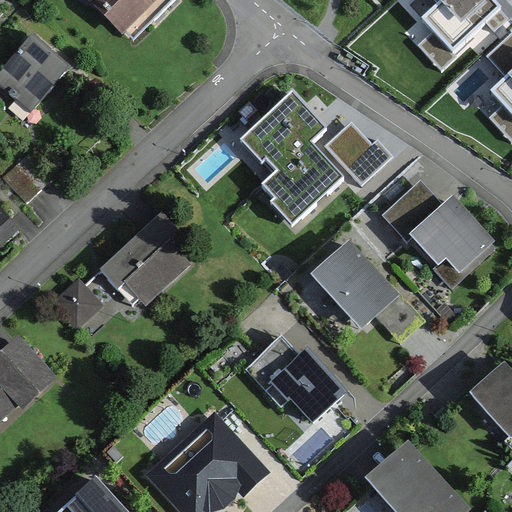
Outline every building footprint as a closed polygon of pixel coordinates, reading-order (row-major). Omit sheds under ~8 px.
[(85,0),(122,36),(127,31),(135,39),(174,0),(85,0)] [(499,9),(490,0),(435,0),(437,1),(420,17),(454,52),(499,9)] [(511,34),(489,57),(505,73),(488,89),(511,113),(511,34)] [(0,87),(31,114),(69,69),(32,37),(0,74),(0,87)] [(280,175),(311,146),(325,133),(293,99),(244,144),(262,164),(267,160),(280,175)] [(371,150),(351,128),(328,149),(362,186),(391,160),(377,145),(371,150)] [(342,179),(311,146),(280,175),(265,188),(278,202),(273,206),(292,226),(342,179)] [(29,157),(4,178),(26,204),(51,183),(29,157)] [(496,251),(458,208),(423,238),(461,281),(496,251)] [(0,247),(19,230),(0,209),(0,247)] [(184,235),(164,213),(100,273),(132,306),(138,300),(145,308),(193,263),(175,244),(184,235)] [(396,298),(350,248),(317,279),(363,329),(396,298)] [(77,331),(102,307),(78,281),(52,305),(77,331)] [(0,422),(18,405),(23,410),(58,378),(19,337),(0,355),(0,422)] [(361,388),(318,343),(281,377),(324,422),(361,388)] [(511,368),(507,363),(472,392),(510,436),(503,451),(506,463),(511,469),(511,368)] [(218,511),(266,467),(221,420),(160,477),(193,511),(218,511)] [(398,511),(469,511),(472,510),(409,440),(367,478),(398,511)] [(126,511),(97,480),(62,511),(126,511)]
